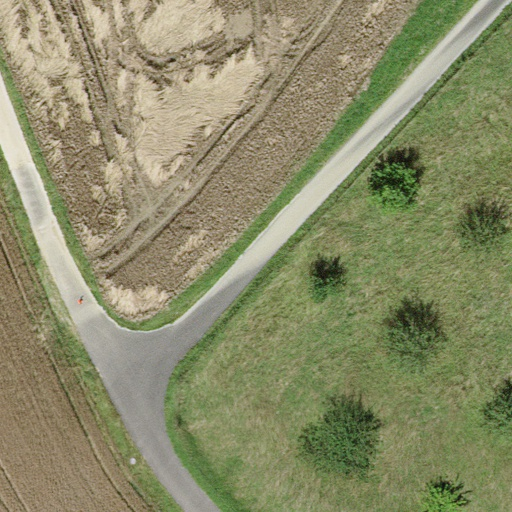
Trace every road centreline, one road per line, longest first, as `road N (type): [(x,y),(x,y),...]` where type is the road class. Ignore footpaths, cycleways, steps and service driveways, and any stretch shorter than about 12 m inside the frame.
road 1 (track): [(128,378),(488,0)]
road 2 (track): [(208,511),(176,481),(128,378),(36,220),(0,116)]
